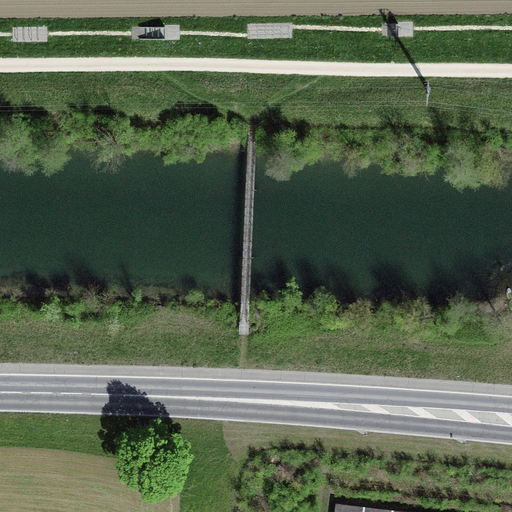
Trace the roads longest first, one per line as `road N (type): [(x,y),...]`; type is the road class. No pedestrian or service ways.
road 1 (tertiary): [(511,418),(0,392)]
road 2 (track): [(511,68),(0,65)]
